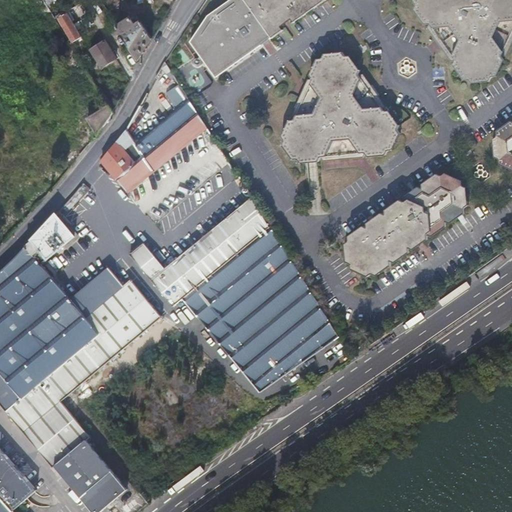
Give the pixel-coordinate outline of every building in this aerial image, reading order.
[(154,0),(137,0),(146,14),(158,7),(154,0)] [(188,44),(214,80),(281,31),(279,28),(289,21),(291,24),(325,0),(229,0),(206,16),(188,44)] [(511,0),(411,0),(411,1),(410,3),(420,17),(425,17),(423,21),(432,34),(436,31),(442,41),(438,44),(445,54),(450,53),(448,57),(460,74),(464,74),(467,77),(485,76),(487,71),(492,71),(501,54),(498,50),(502,51),(511,33),(511,31),(511,0)] [(67,14),(56,21),(67,39),(78,33),(67,14)] [(126,45),(137,62),(152,38),(143,24),(138,15),(116,28),(121,37),(127,33),(130,37),(132,41),(126,45)] [(149,20),(143,24),(152,38),(156,31),(149,20)] [(436,31),(432,34),(438,44),(442,41),(436,31)] [(127,33),(121,37),(126,45),(132,41),(130,37),(127,33)] [(90,52),(105,77),(120,68),(105,43),(90,52)] [(321,58),(316,59),(308,75),(311,79),(306,79),(290,116),(293,119),(288,120),(280,136),(283,140),(281,145),(291,160),(296,160),(300,163),(317,162),(319,158),(322,161),(362,158),(364,153),(367,157),(385,156),(387,151),(392,150),(400,133),(397,130),(399,125),(389,110),(384,111),(386,107),(378,96),(374,99),(367,88),(371,85),(363,74),(358,75),(360,71),(350,56),(345,56),(342,52),(324,53),(321,58)] [(119,140),(102,161),(110,171),(127,193),(157,232),(127,255),(165,301),(172,311),(183,303),(254,388),(259,394),(340,339),(317,299),(275,228),(240,170),(239,171),(203,111),(171,57),(159,77),(150,92),(139,110),(127,128),(119,140)] [(371,85),(367,88),(374,99),(378,96),(371,85)] [(86,121),(96,137),(97,135),(103,127),(111,118),(113,115),(102,97),(91,111),(94,116),(86,121)] [(511,119),(510,119),(496,128),(497,133),(493,135),(495,157),(500,159),(500,164),(511,169),(511,119)] [(470,205),(469,197),(468,188),(463,185),(462,181),(444,172),(441,174),(436,172),(422,182),(422,187),(418,185),(404,195),(405,200),(400,198),(385,208),(385,214),(381,212),(366,222),(367,227),(363,225),(347,235),(348,240),(344,244),(346,261),(351,264),(352,270),(368,278),(373,274),(378,276),(391,267),(391,262),(396,263),(409,254),(409,249),(414,251),(428,241),(428,235),(433,237),(447,228),(447,221),(452,224),(466,214),(465,209),(470,205)] [(136,334),(157,317),(128,282),(122,287),(107,269),(67,300),(39,265),(74,236),(57,214),(40,232),(26,248),(0,273),(0,405),(50,468),(53,466),(89,511),(96,511),(124,490),(84,440),(87,438),(59,402),(62,399),(60,397),(92,370),(136,334)] [(159,319),(157,317),(136,334),(92,370),(60,397),(62,399),(110,359),(159,319)] [(109,409),(110,407),(112,405),(100,395),(97,398),(109,409)] [(174,427),(154,440),(163,453),(183,440),(193,456),(208,447),(178,403),(164,412),(174,427)] [(149,473),(159,467),(168,461),(163,453),(154,440),(148,432),(130,444),(149,473)] [(0,494),(14,510),(36,490),(0,449),(0,494)] [(0,511),(16,511),(14,510),(0,494),(0,511)]
